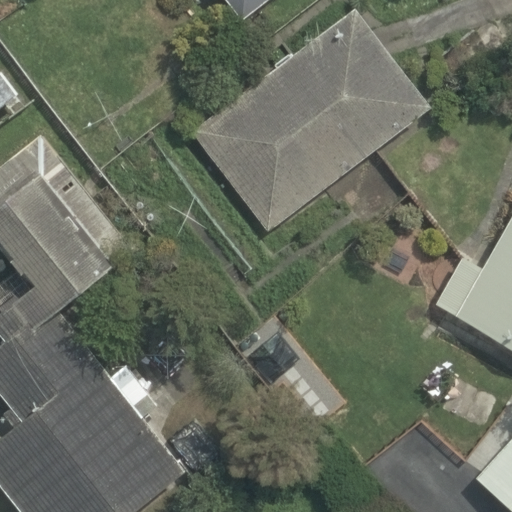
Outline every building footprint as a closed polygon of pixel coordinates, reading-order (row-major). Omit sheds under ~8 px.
[(231,0),(245,18),(268,0),(231,0)] [(438,101),(360,1),(195,130),(271,231),(438,101)] [(16,424),(0,436),(0,475),(29,511),(133,511),(190,465),(133,396),(150,386),(130,363),(115,374),(63,307),(137,247),(45,132),(0,166),(0,228),(20,252),(17,255),(29,268),(31,265),(42,279),(27,291),(12,273),(0,283),(0,309),(3,313),(0,315),(0,326),(9,338),(0,345),(0,383),(17,407),(7,414),(16,424)] [(465,255),(439,302),(511,342),(511,219),(486,265),(465,255)] [(511,438),(479,475),(511,504),(511,438)]
